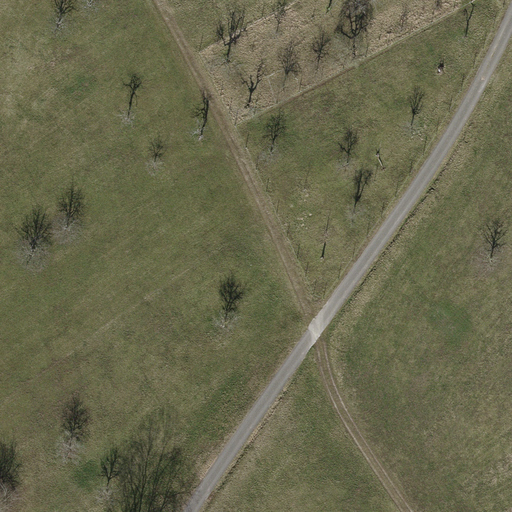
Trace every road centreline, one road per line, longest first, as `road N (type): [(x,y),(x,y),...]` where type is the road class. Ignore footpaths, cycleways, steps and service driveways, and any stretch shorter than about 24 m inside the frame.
road 1 (track): [(511,19),(457,126),(191,511)]
road 2 (track): [(160,0),(280,244),(341,408),(409,511)]
